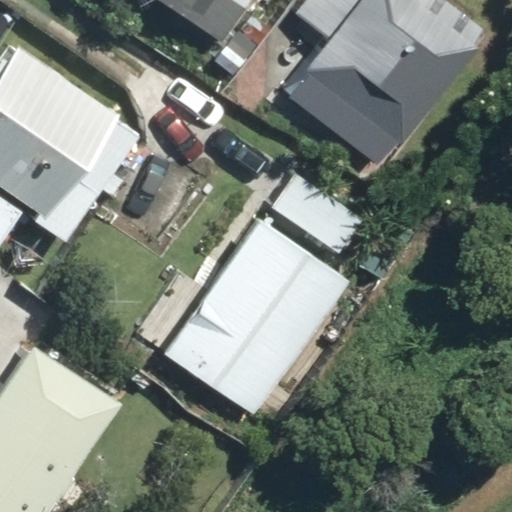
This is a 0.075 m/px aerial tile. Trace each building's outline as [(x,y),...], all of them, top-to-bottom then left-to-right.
[(134,0),(205,47),(236,0),(134,0)] [(365,171),(469,28),(429,0),(275,0),(269,9),(300,32),(256,93),(365,171)] [(133,138),(5,32),(0,37),(0,219),(6,212),(45,244),(133,138)] [(166,277),(125,331),(235,414),(369,237),(276,167),(183,290),(166,277)] [(0,347),(0,511),(26,511),(105,403),(9,335),(0,347)]
